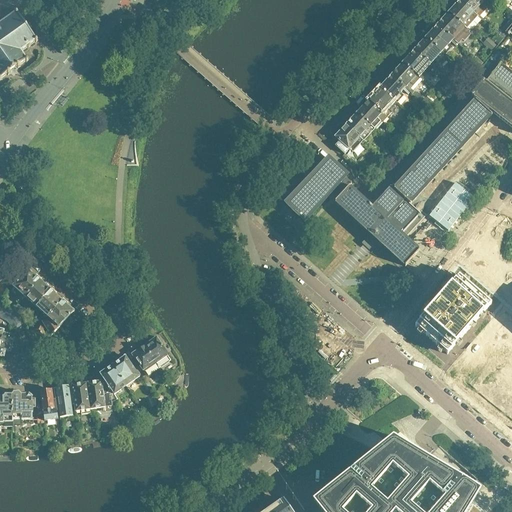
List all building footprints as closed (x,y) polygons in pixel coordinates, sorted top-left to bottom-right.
[(478,17),(461,0),(460,1),(459,2),(457,4),(456,5),(450,12),(449,13),(464,27),(467,29),(478,17)] [(490,5),(486,0),(485,0),(460,0),(461,0),(478,17),(490,5)] [(22,52),(27,48),(28,48),(30,47),(30,46),(35,42),(36,43),(38,41),(36,39),(36,40),(29,30),(32,27),(28,22),(25,24),(17,14),(18,14),(16,12),(14,13),(15,14),(11,16),(0,24),(0,80),(1,80),(1,79),(7,75),(8,76),(11,74),(20,67),(20,66),(25,62),(26,62),(28,61),(27,58),(26,59),(22,53),(22,52)] [(449,13),(442,20),(441,21),(440,23),(439,23),(438,24),(438,25),(458,44),(460,42),(455,37),(464,27),(449,13)] [(511,21),(510,20),(502,30),(503,30),(502,31),(497,27),(494,31),(504,39),(511,28),(511,21)] [(426,37),(426,38),(445,55),(452,47),(449,44),(451,42),(456,46),(458,44),(438,25),(437,26),(436,26),(435,27),(436,27),(434,30),(433,29),(432,30),(433,31),(426,37)] [(415,50),(430,66),(442,76),(444,75),(444,74),(443,73),(436,66),(438,63),(440,65),(446,58),(444,56),(445,55),(426,38),(425,38),(419,45),(418,46),(418,47),(416,49),(416,48),(415,50)] [(496,46),(488,38),(483,44),(485,45),(482,49),(485,52),(488,48),(491,51),(496,46)] [(419,78),(428,68),(430,66),(415,50),(414,51),(413,51),(412,52),(413,53),(411,55),(410,55),(409,56),(403,63),(417,76),(419,78)] [(417,76),(403,63),(403,62),(402,63),(402,64),(396,70),(395,71),(395,72),(393,74),(393,73),(392,75),(411,93),(419,100),(422,97),(417,92),(414,92),(412,91),(422,81),(419,78),(417,76)] [(410,205),(472,137),(490,117),(491,117),(492,116),(485,111),(494,101),(511,115),(511,72),(500,63),(484,83),(487,86),(482,92),(484,93),(476,102),(475,101),(474,102),(475,102),(399,186),(395,183),(393,186),(396,189),(394,191),(390,188),(372,208),(369,205),(368,206),(348,188),(351,184),(348,181),(344,178),(346,176),(328,159),(285,204),(305,222),(330,193),(337,199),(334,202),(335,203),(336,202),(374,237),(405,266),(404,266),(405,267),(406,266),(419,252),(419,251),(418,251),(401,236),(419,215),(420,216),(421,215),(415,210),(410,205)] [(411,93),(392,75),(391,76),(389,77),(390,78),(388,80),(387,80),(386,81),(381,87),(397,103),(404,96),(401,94),(404,91),(408,95),(411,93)] [(397,103),(381,87),(380,88),(379,88),(379,89),(373,95),(372,96),(372,97),(371,99),(370,98),(369,99),(369,100),(388,117),(391,113),(390,111),(397,103)] [(388,117),(369,100),(368,101),(367,101),(366,103),(367,103),(365,105),(364,105),(363,106),(364,106),(358,112),(377,130),(383,123),(385,124),(389,119),(387,118),(388,117)] [(377,130),(358,112),(358,113),(357,112),(356,113),(356,114),(351,120),(351,119),(350,121),(348,123),(347,124),(346,125),(365,142),(366,144),(367,143),(367,144),(377,133),(375,131),(377,130)] [(335,137),(334,137),(335,137),(335,138),(336,138),(340,142),(335,146),(344,154),(344,155),(342,157),(350,163),(351,161),(354,164),(354,163),(356,161),(347,152),(349,149),(353,153),(362,143),(363,144),(365,142),(346,125),(345,126),(344,127),(342,129),(341,130),(336,137),(335,136),(335,137)] [(376,172),(362,159),(361,158),(357,162),(356,161),(354,163),(371,179),(376,172)] [(511,214),(504,207),(497,216),(498,217),(511,229),(511,214)] [(412,240),(428,255),(452,229),(436,215),(412,240)] [(511,229),(498,217),(491,224),(500,232),(508,239),(511,242),(511,229)] [(491,224),(476,242),(484,249),(500,232),(491,224)] [(500,232),(484,249),(492,256),(508,239),(500,232)] [(511,242),(508,239),(492,256),(501,263),(511,250),(511,242)] [(511,250),(501,263),(509,270),(511,266),(511,250)] [(18,279),(26,270),(21,266),(15,277),(18,279)] [(25,298),(40,281),(35,277),(29,272),(28,271),(27,271),(28,272),(14,287),(13,288),(14,289),(14,288),(25,298)] [(459,276),(415,326),(447,355),(477,321),(485,311),(491,304),(459,276)] [(36,308),(52,291),(47,287),(46,288),(40,282),(41,282),(40,281),(25,298),(36,308)] [(52,291),(36,308),(47,318),(63,301),(62,301),(56,295),(52,291)] [(60,327),(73,313),(75,312),(74,311),(73,311),(67,305),(63,301),(47,318),(48,319),(59,329),(60,328),(60,327)] [(23,323),(13,311),(1,304),(0,306),(0,318),(7,322),(14,331),(23,323)] [(322,317),(314,325),(340,348),(348,340),(322,317)] [(59,329),(48,319),(42,323),(51,337),(59,329)] [(51,337),(42,323),(36,327),(30,331),(39,343),(45,340),(51,337)] [(6,351),(10,352),(14,340),(13,339),(14,336),(3,334),(4,331),(0,329),(0,356),(4,358),(6,351)] [(170,362),(161,348),(163,347),(157,339),(145,347),(160,369),(170,362)] [(511,352),(503,345),(469,385),(511,422),(511,352)] [(160,369),(145,347),(144,347),(143,347),(142,346),(136,350),(137,352),(136,352),(137,353),(133,355),(147,376),(147,377),(148,377),(153,373),(160,369)] [(139,378),(125,357),(120,360),(120,361),(114,365),(113,365),(112,366),(126,387),(139,378)] [(127,390),(126,387),(112,366),(111,366),(112,367),(105,371),(99,374),(106,383),(104,384),(101,385),(103,396),(103,399),(110,398),(111,402),(115,402),(114,395),(120,391),(121,394),(127,390)] [(103,396),(101,385),(101,382),(86,384),(90,414),(90,409),(111,407),(111,402),(110,398),(103,399),(103,396)] [(90,414),(86,384),(72,386),(75,408),(75,411),(76,411),(76,415),(90,414)] [(74,404),(72,386),(53,388),(55,399),(57,399),(58,403),(61,421),(74,420),(72,408),(75,408),(74,404)] [(57,409),(56,401),(53,401),(52,390),(48,391),(47,389),(41,390),(41,392),(40,392),(43,411),(45,424),(56,422),(56,425),(58,425),(56,410),(57,409)] [(32,413),(32,408),(35,408),(35,399),(31,399),(31,397),(29,395),(20,395),(18,393),(13,393),(11,395),(12,422),(32,421),(32,413)] [(12,423),(12,422),(11,395),(5,395),(3,398),(0,397),(0,423),(3,423),(12,423)] [(481,490),(393,437),(313,501),(319,509),(321,511),(483,511),(473,503),(481,490)] [(291,511),(285,503),(283,500),(279,503),(278,504),(266,511),(291,511)]
